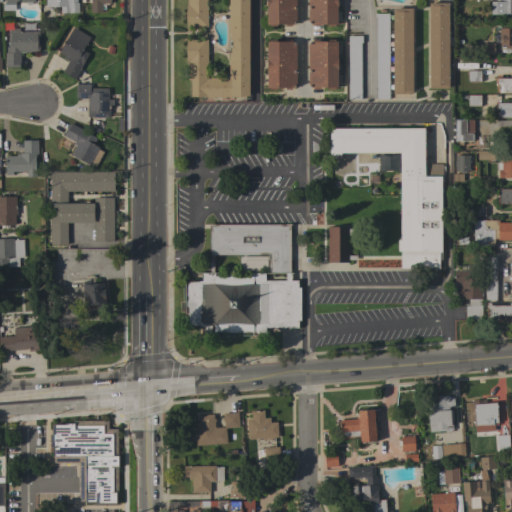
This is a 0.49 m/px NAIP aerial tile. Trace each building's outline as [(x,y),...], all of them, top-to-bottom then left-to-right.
[(34,0),(34,2),(15,2),(15,4),(14,4),(15,10),(2,10),(2,4),(5,4),(4,0),(34,0)] [(76,0),(76,2),(78,2),(78,13),(60,13),(60,6),(46,7),(46,0),(76,0)] [(110,0),(110,3),(105,3),(105,9),(102,10),(102,12),(90,12),(90,0),(110,0)] [(248,0),(249,96),(190,96),(190,80),(187,80),(187,69),(186,69),(186,34),(190,34),(190,39),(207,39),(207,77),(228,77),(228,52),(230,52),(230,47),(228,47),(228,40),(230,40),(230,34),(228,34),(228,0),(207,0),(207,26),(190,26),(190,31),(186,31),(186,0),(248,0)] [(296,0),(296,22),(294,22),(294,24),(291,24),(291,26),(285,26),(285,24),(276,24),(276,26),(269,26),(269,24),(267,24),(266,0),(296,0)] [(337,0),(337,24),(334,24),(334,26),(327,26),(327,24),(318,24),(318,26),(312,26),(312,24),(310,24),(310,21),(307,21),(307,0),(337,0)] [(511,0),(511,14),(499,14),(499,0),(511,0)] [(448,88),(429,88),(429,2),(448,2),(448,88)] [(412,94),(392,94),(392,8),(412,8),(412,94)] [(389,99),(376,99),(376,17),(374,17),(374,13),(378,13),(378,9),(385,9),(385,13),(388,13),(389,99)] [(62,72),(68,61),(62,58),(64,55),(59,52),(73,27),(90,37),(82,50),(89,53),(74,79),(62,72)] [(511,48),(505,48),(505,45),(500,45),(500,42),(495,42),(495,34),(499,34),(499,27),(511,27),(511,48)] [(39,51),(30,51),(30,52),(19,52),(19,67),(5,67),(4,52),(6,52),(6,47),(8,47),(8,32),(9,32),(9,28),(18,28),(19,31),(38,31),(39,51)] [(361,35),(361,42),(360,42),(360,99),(348,99),(348,35),(361,35)] [(337,87),(334,87),(334,89),(327,89),(327,88),(319,88),(319,89),(312,89),(312,87),(310,87),(310,84),(308,84),(308,44),(310,44),(310,41),(312,41),(312,39),(319,39),(319,41),(327,41),(327,39),(335,39),(335,41),(337,41),(337,87)] [(269,42),(269,40),(276,40),(276,41),(285,41),(285,40),(290,40),(290,41),(294,41),(294,44),(296,44),(296,85),(294,85),(294,88),(292,88),(292,89),(285,89),(285,88),(276,88),(276,89),(269,89),(269,88),(267,88),(267,42),(269,42)] [(494,54),(482,54),(482,43),(494,43),(494,54)] [(468,81),(468,70),(481,71),(481,81),(468,81)] [(511,93),(496,93),(496,76),(501,76),(501,78),(511,78),(511,93)] [(76,98),(76,84),(90,84),(90,88),(108,88),(108,99),(113,99),(113,105),(109,105),(109,117),(88,117),(88,98),(76,98)] [(480,106),(468,106),(468,95),(480,95),(480,106)] [(511,117),(498,117),(498,110),(496,110),(496,103),(511,103),(511,117)] [(462,141),(462,144),(458,144),(458,141),(454,141),(454,119),(473,119),(474,133),(472,133),(472,141),(462,141)] [(93,144),(98,147),(98,149),(103,152),(95,166),(90,163),(89,165),(70,154),(76,145),(74,144),(75,142),(62,135),(69,123),(96,138),(93,144)] [(341,153),(341,155),(329,155),(329,128),(424,128),(424,164),(442,164),(442,166),(444,166),(444,176),(441,176),(441,251),(438,251),(438,268),(400,268),(400,251),(397,251),(397,239),(400,239),(399,153),(341,153)] [(489,136),(489,148),(476,148),(476,136),(489,136)] [(16,153),(23,153),(22,141),(37,140),(38,154),(35,154),(36,177),(26,177),(26,171),(12,171),(12,175),(5,175),(5,156),(16,156),(16,153)] [(477,150),(496,150),(496,159),(477,159),(477,150)] [(511,178),(498,178),(498,170),(496,170),(496,163),(501,163),(501,154),(511,154),(511,178)] [(468,171),(463,171),(463,173),(460,173),(460,171),(455,171),(455,155),(469,155),(468,171)] [(111,241),(111,242),(95,242),(95,241),(94,241),(94,223),(67,223),(67,245),(50,245),(50,172),(111,172),(111,191),(67,191),(67,203),(93,203),(93,197),(113,197),(113,241),(111,241)] [(511,203),(498,204),(497,189),(511,188),(511,203)] [(0,196),(16,196),(16,215),(15,215),(15,225),(0,225),(0,196)] [(473,246),(473,220),(498,220),(498,222),(511,222),(511,240),(497,240),(497,239),(494,239),(494,247),(473,246)] [(300,320),(298,320),(298,327),(265,327),(265,335),(251,336),(251,333),(214,333),(214,335),(201,335),(201,327),(185,327),(185,281),(201,280),(201,273),(209,273),(209,224),(290,224),(290,273),(290,281),(298,281),(298,287),(300,287),(300,320)] [(350,227),(350,229),(356,229),(356,235),(350,235),(350,255),(357,255),(357,260),(349,260),(349,262),(327,261),(327,227),(350,227)] [(0,238),(13,238),(13,240),(23,240),(24,257),(18,257),(19,267),(7,267),(7,265),(0,265),(0,238)] [(485,257),(496,257),(496,300),(484,300),(485,257)] [(465,305),(468,305),(468,299),(464,299),(464,304),(457,304),(457,289),(460,289),(460,282),(454,282),(454,271),(467,271),(467,266),(476,266),(476,271),(481,271),(481,320),(465,320),(465,305)] [(106,308),(97,309),(97,305),(85,306),(83,281),(90,280),(90,284),(104,282),(106,308)] [(490,302),(490,305),(509,305),(509,302),(511,302),(511,319),(486,319),(486,302),(490,302)] [(13,328),(41,326),(43,350),(28,351),(28,349),(0,350),(0,336),(14,336),(13,328)] [(426,397),(448,395),(448,397),(453,396),(454,409),(452,410),(452,421),(451,421),(452,430),(450,430),(450,432),(446,432),(446,430),(429,432),(426,397)] [(497,425),(493,425),(494,426),(489,427),(489,426),(484,426),(484,429),(474,430),(471,401),(485,399),(485,403),(495,402),(497,425)] [(251,419),(250,411),(263,410),(264,418),(269,417),(270,422),(276,422),(278,437),(265,438),(265,439),(261,439),(261,438),(248,439),(246,419),(251,419)] [(375,441),(360,442),(359,437),(341,438),(340,420),(355,419),(355,413),(357,413),(357,411),(373,410),(375,441)] [(195,445),(195,440),(188,441),(187,432),(194,432),(193,422),(198,422),(198,415),(213,414),(213,419),(214,418),(215,421),(213,422),(214,427),(215,426),(215,428),(223,427),(223,421),(222,421),(221,418),(223,417),(222,413),(237,412),(239,427),(225,428),(226,443),(195,445)] [(77,502),(112,502),(112,467),(116,467),(116,456),(111,456),(111,443),(116,443),(116,429),(107,429),(107,422),(50,421),(50,462),(77,462),(77,502)] [(509,453),(497,454),(496,435),(508,434),(509,453)] [(401,446),(397,446),(396,440),(400,439),(400,436),(413,435),(414,450),(401,451),(401,446)] [(465,456),(441,458),(440,445),(463,443),(465,456)] [(280,462),(264,463),(263,447),(278,446),(280,462)] [(324,467),(323,454),(336,453),(337,466),(324,467)] [(403,455),(416,454),(416,463),(404,463),(403,455)] [(494,456),(495,469),(480,470),(479,457),(494,456)] [(442,465),(454,464),(455,468),(457,468),(458,483),(443,484),(442,465)] [(215,465),(215,466),(222,466),(223,480),(215,480),(215,481),(210,481),(210,492),(191,493),(191,479),(189,479),(189,477),(182,477),(182,465),(215,465)] [(392,511),(360,511),(360,504),(353,504),(351,486),(353,486),(353,483),(357,483),(357,485),(361,485),(361,486),(365,485),(365,477),(347,479),(346,467),(373,465),(374,475),(376,475),(377,490),(377,500),(385,499),(386,511),(392,510),(392,511)] [(511,511),(504,511),(502,479),(511,478),(511,511)] [(489,503),(484,504),(484,511),(463,511),(461,482),(487,480),(489,503)] [(230,481),(244,481),(243,494),(229,494),(230,481)] [(454,511),(430,511),(429,494),(443,493),(443,491),(445,491),(446,493),(453,492),(454,511)] [(218,511),(218,501),(248,501),(249,502),(253,511),(218,511)]
